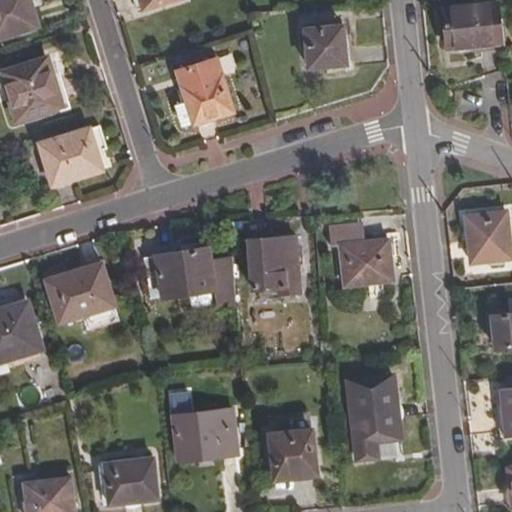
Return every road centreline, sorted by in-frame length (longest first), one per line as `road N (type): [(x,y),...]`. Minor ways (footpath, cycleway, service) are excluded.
road 1 (residential): [(457,511),(415,126)]
road 2 (residential): [(415,126),(160,200)]
road 3 (residential): [(98,0),(160,200)]
road 4 (residential): [(160,200),(0,249)]
road 5 (residential): [(415,126),(401,0)]
